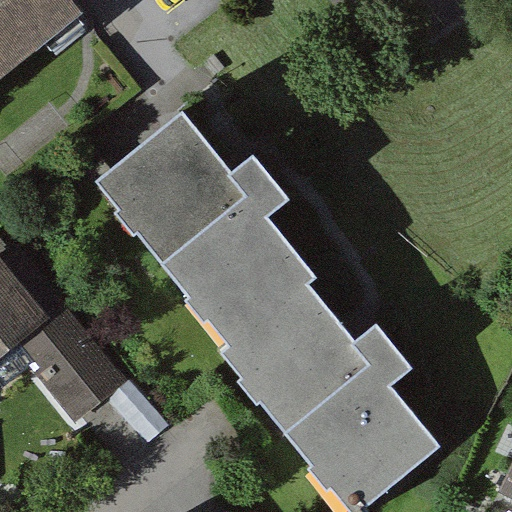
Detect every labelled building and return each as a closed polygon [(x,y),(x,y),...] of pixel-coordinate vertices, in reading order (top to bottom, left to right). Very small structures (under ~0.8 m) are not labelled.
[(0,0),(0,64),(72,7),(66,0),(0,0)] [(103,159),(88,171),(230,346),(308,283),(316,276),(267,217),(289,199),(254,156),(233,173),(190,120),(205,108),(196,97),(179,111),(181,114),(112,170),(103,159)] [(0,346),(20,331),(48,365),(42,370),(77,413),(116,382),(15,257),(0,268),(0,346)] [(308,283),(230,346),(222,352),(351,511),(369,511),(370,511),(365,505),(440,446),(390,385),(412,367),(377,324),(355,342),(308,283)] [(511,467),(501,490),(511,495),(511,467)]
